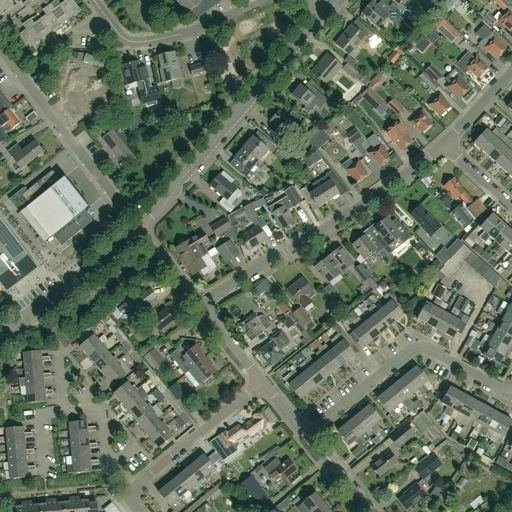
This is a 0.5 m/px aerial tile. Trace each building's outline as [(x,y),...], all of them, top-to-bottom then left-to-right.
[(0,0),(0,15),(6,11),(13,6),(11,3),(9,0),(0,0)] [(65,0),(66,1),(60,5),(70,19),(80,11),(71,0),(65,0)] [(184,0),(179,3),(186,12),(190,9),(195,6),(199,2),(202,0),(184,0)] [(204,0),(202,0),(199,2),(206,11),(211,8),(204,0)] [(215,5),(211,0),(204,0),(211,8),(215,5)] [(447,0),(437,11),(442,16),(456,0),(447,0)] [(508,5),(503,0),(493,0),(493,1),(504,11),(509,6),(508,5)] [(206,11),(199,2),(195,6),(201,15),(206,11)] [(371,2),(362,13),(378,27),(387,16),(396,24),(401,17),(389,7),(384,13),(371,2)] [(390,6),(396,12),(398,9),(392,3),(390,6)] [(51,5),(47,8),(60,26),(70,19),(60,5),(54,9),(51,5)] [(201,15),(195,6),(190,9),(197,18),(201,15)] [(46,15),(40,20),(45,26),(50,33),(60,26),(47,8),(42,11),(46,15)] [(511,15),(508,12),(504,17),(498,12),(493,17),(488,13),(483,18),(492,27),(495,23),(506,33),(507,32),(511,36),(511,15)] [(432,26),(452,44),(460,34),(440,16),(432,26)] [(27,22),(40,41),(50,33),(45,26),(40,20),(34,24),(31,19),(27,22)] [(40,41),(27,22),(22,25),(26,30),(20,34),(30,48),(40,41)] [(419,30),(424,36),(430,29),(424,24),(419,30)] [(364,25),(358,32),(351,26),(336,43),(350,55),(362,40),(374,50),(382,41),(364,25)] [(498,40),(499,40),(491,32),(485,38),(479,44),(487,52),(488,51),(496,59),(506,49),(501,44),(502,44),(498,40)] [(406,52),(399,46),(394,51),(401,57),(406,52)] [(393,65),(400,57),(394,51),(387,59),(393,65)] [(181,78),(174,52),(159,56),(162,68),(160,69),(163,83),(181,78)] [(476,55),(473,58),(467,52),(455,66),(465,74),(468,71),(469,72),(470,71),(478,79),(487,68),(483,64),(480,60),(476,55)] [(82,59),(83,66),(107,61),(106,54),(82,59)] [(341,67),(327,55),(312,73),(326,85),(341,67)] [(138,61),(123,65),(128,84),(136,82),(141,104),(147,102),(148,108),(157,106),(155,100),(160,99),(157,87),(151,88),(146,67),(140,68),(138,61)] [(355,78),(367,88),(371,83),(353,68),(355,66),(349,61),(348,63),(347,63),(342,69),(354,80),(355,78)] [(192,76),(208,71),(205,62),(189,67),(192,76)] [(442,77),(431,65),(425,71),(436,83),(442,77)] [(75,81),(66,88),(70,93),(69,93),(73,98),(93,83),(80,66),(70,74),(75,81)] [(444,80),(449,84),(446,87),(450,92),(452,91),(460,98),(469,88),(465,83),(462,80),(465,77),(455,68),(444,80)] [(385,71),(381,75),(385,80),(389,76),(385,71)] [(439,86),(424,72),(419,77),(434,91),(439,86)] [(372,91),(380,84),(376,80),(368,87),(372,91)] [(93,83),(73,98),(77,103),(78,103),(82,108),(91,101),(96,107),(106,99),(93,83)] [(292,96),(305,108),(303,110),(309,115),(316,106),(320,109),(328,100),(315,89),(311,95),(300,86),(292,96)] [(360,97),(375,110),(383,101),(369,88),(360,97)] [(0,143),(9,139),(5,135),(1,130),(2,129),(0,127),(0,116),(9,109),(11,107),(5,98),(2,95),(0,91),(0,143)] [(444,99),(439,94),(427,105),(432,110),(433,109),(440,117),(450,107),(446,103),(446,102),(443,99),(444,99)] [(92,120),(95,118),(111,107),(110,107),(117,103),(114,97),(88,114),(92,120)] [(404,111),(393,100),(387,105),(399,116),(404,111)] [(329,108),(336,114),(341,109),(334,103),(329,108)] [(86,116),(91,109),(87,106),(82,113),(86,116)] [(9,109),(0,116),(0,127),(2,129),(1,130),(5,135),(20,122),(9,109)] [(293,110),(287,118),(279,111),(270,122),(286,135),(294,125),(296,127),(301,121),(299,120),(301,117),(293,110)] [(425,115),(421,111),(409,122),(414,127),(414,126),(422,134),(432,124),(427,120),(428,119),(425,116),(425,115)] [(25,118),(29,122),(36,116),(33,112),(25,118)] [(331,122),(335,127),(343,137),(345,135),(347,133),(339,124),(346,119),(341,114),(331,122)] [(499,128),(505,121),(500,116),(494,124),(499,128)] [(335,127),(331,122),(308,142),(316,151),(330,139),(326,135),(335,127)] [(385,132),(389,137),(393,142),(394,142),(401,150),(412,142),(408,137),(409,137),(406,133),(407,132),(403,127),(398,122),(385,132)] [(503,125),(499,130),(480,150),(488,157),(501,143),(497,139),(502,133),(502,134),(507,128),(503,125)] [(355,128),(345,135),(352,143),(361,137),(355,128)] [(496,128),(491,134),(486,130),(474,144),(480,150),(499,130),(496,128)] [(120,130),(115,134),(113,130),(102,138),(125,167),(135,159),(122,143),(128,139),(120,130)] [(367,140),(373,149),(367,154),(371,159),(372,158),(379,166),(390,158),(386,153),(387,153),(384,149),(374,135),(367,140)] [(252,138),(243,148),(258,161),(267,150),(271,154),(277,147),(265,137),(259,144),(252,138)] [(505,146),(501,143),(488,157),(495,163),(511,144),(511,141),(510,140),(505,146)] [(22,151),(16,144),(7,151),(21,169),(43,152),(34,142),(22,151)] [(285,154),(287,152),(301,164),(303,162),(308,156),(294,143),(287,151),(282,147),(279,150),(285,154)] [(511,150),(511,144),(495,163),(502,169),(511,158),(511,152),(511,150)] [(258,161),(243,148),(234,159),(241,164),(236,170),(248,181),(254,175),(249,171),(258,161)] [(316,153),(303,162),(307,169),(321,160),(316,153)] [(511,158),(502,169),(509,176),(511,172),(511,158)] [(353,164),(349,159),(341,166),(348,175),(349,175),(356,183),(367,175),(363,170),(364,170),(361,166),(362,165),(358,160),(353,164)] [(315,182),(328,202),(339,195),(334,188),(342,183),(332,170),(325,174),(326,176),(315,182)] [(89,209),(65,179),(61,182),(52,171),(26,192),(23,188),(8,199),(19,213),(18,214),(23,222),(25,220),(39,237),(37,239),(42,246),(44,244),(52,253),(54,251),(57,255),(69,246),(66,242),(92,221),(85,212),(89,209)] [(224,171),(220,175),(210,187),(223,198),(218,204),(232,214),(236,210),(234,208),(235,207),(232,204),(241,193),(231,184),(234,181),(224,171)] [(474,203),(465,192),(454,178),(443,186),(455,200),(459,196),(468,207),(467,209),(475,219),(482,214),(485,211),(481,207),(482,205),(478,200),(474,203)] [(328,202),(315,182),(312,185),(315,190),(309,194),(305,186),(299,190),(308,205),(314,201),(318,208),(328,202)] [(283,192),(286,197),(269,208),(275,218),(273,219),(279,230),(281,229),(282,230),(294,223),(286,211),(293,207),(294,208),(303,203),(299,196),(301,195),(295,185),(293,187),(293,186),(283,192)] [(475,221),(461,205),(454,211),(449,206),(454,202),(451,199),(445,203),(441,198),(437,201),(456,224),(457,223),(463,230),(475,221)] [(259,218),(250,204),(228,217),(231,222),(246,213),(251,223),(259,218)] [(431,217),(420,206),(410,215),(421,226),(420,226),(430,237),(440,227),(430,217),(431,217)] [(482,241),(500,220),(493,214),(480,228),(484,232),(479,238),(472,246),(470,244),(468,246),(473,250),(477,247),(482,241)] [(380,234),(375,238),(383,249),(388,256),(403,244),(411,237),(400,223),(399,223),(395,219),(391,222),(388,218),(375,228),(380,234)] [(38,269),(0,219),(0,284),(6,293),(38,269)] [(230,227),(225,219),(211,228),(216,236),(230,227)] [(507,227),(500,220),(482,241),(485,243),(490,237),(494,241),(507,227)] [(266,240),(257,226),(240,237),(249,250),(266,240)] [(494,241),(498,244),(493,251),(496,253),(511,234),(511,231),(507,227),(494,241)] [(176,249),(181,257),(186,254),(185,253),(192,249),(192,250),(201,245),(206,242),(207,241),(202,233),(176,249)] [(511,248),(511,234),(496,253),(498,256),(504,250),(508,253),(511,248)] [(383,249),(375,238),(370,242),(365,236),(353,245),(361,255),(355,259),(360,265),(365,261),(364,259),(375,250),(378,254),(383,249)] [(449,260),(464,245),(454,236),(434,257),(444,266),(449,260)] [(240,255),(231,240),(224,245),(233,259),(240,255)] [(186,254),(181,257),(187,267),(200,259),(206,254),(201,245),(192,250),(192,249),(185,253),(186,254)] [(224,245),(216,250),(225,264),(233,259),(224,245)] [(472,253),(464,245),(449,260),(458,268),(464,262),(472,253)] [(477,247),(473,250),(480,257),(484,252),(477,247)] [(341,248),(327,258),(340,274),(346,269),(349,272),(355,267),(352,264),(353,264),(341,248)] [(388,255),(383,249),(378,254),(383,259),(386,257),(388,255)] [(478,258),(472,253),(464,262),(470,267),(478,258)] [(187,267),(192,275),(200,271),(203,276),(215,269),(206,254),(200,259),(187,267)] [(493,256),(490,254),(484,260),(487,263),(490,259),(493,256)] [(340,274),(327,258),(314,268),(327,284),(340,274)] [(484,263),(478,258),(470,267),(475,272),(484,263)] [(458,268),(449,260),(444,266),(452,274),(458,268)] [(435,274),(443,266),(437,261),(429,269),(435,274)] [(484,263),(475,272),(481,277),(489,268),(484,263)] [(371,279),(361,265),(354,270),(364,284),(371,279)] [(452,274),(444,266),(444,267),(439,272),(445,277),(447,279),(452,274)] [(511,268),(511,267),(510,266),(501,275),(504,278),(511,268)] [(495,273),(489,268),(481,277),(487,283),(495,273)] [(439,272),(439,271),(435,276),(441,281),(445,277),(439,272)] [(500,278),(495,273),(487,283),(493,288),(500,278)] [(312,303),(309,299),(307,296),(313,291),(302,278),(287,290),(298,303),(304,310),(312,303)] [(340,297),(330,284),(324,289),(334,302),(340,297)] [(443,293),(445,289),(446,289),(438,285),(432,296),(439,300),(443,293)] [(150,289),(139,297),(145,306),(157,297),(150,289)] [(387,295),(391,300),(396,296),(391,291),(387,295)] [(384,307),(396,322),(404,315),(391,300),(387,295),(386,294),(383,297),(388,303),(384,307)] [(486,304),(491,306),(495,297),(491,295),(486,304)] [(426,324),(439,300),(436,299),(432,305),(427,303),(428,300),(423,297),(414,313),(419,316),(417,319),(426,324)] [(129,303),(127,300),(126,299),(121,303),(124,307),(129,303)] [(460,305),(457,310),(462,312),(468,302),(463,299),(460,305)] [(439,300),(426,324),(435,329),(444,312),(439,309),(442,302),(439,300)] [(396,322),(384,307),(379,311),(371,301),(368,303),(371,307),(388,328),(396,322)] [(449,315),(444,312),(435,329),(444,334),(460,305),(456,303),(453,308),(449,315)] [(500,306),(498,310),(511,317),(511,306),(510,305),(507,310),(500,306)] [(315,326),(300,307),(293,313),(307,332),(315,326)] [(371,307),(368,310),(373,316),(368,320),(380,334),(388,328),(371,307)] [(330,317),(338,319),(340,310),(331,309),(330,317)] [(511,317),(498,310),(494,309),(491,316),(501,322),(511,327),(511,317)] [(148,332),(155,327),(160,333),(174,321),(166,310),(151,321),(144,326),(148,332)] [(353,310),(350,313),(372,341),(380,334),(368,320),(363,324),(353,310)] [(466,324),(456,319),(460,312),(457,310),(444,334),(453,339),(456,333),(460,335),(465,326),(466,324)] [(288,319),(294,315),(290,311),(285,315),(288,319)] [(372,341),(350,313),(344,318),(350,325),(352,323),(357,329),(352,333),(364,347),(372,341)] [(106,314),(100,319),(105,326),(112,321),(106,314)] [(257,318),(254,314),(239,326),(252,341),(272,325),(266,319),(263,316),(260,316),(257,318)] [(298,321),(294,315),(288,319),(293,325),(294,325),(298,321)] [(511,327),(501,322),(498,327),(491,323),(489,326),(511,338),(511,327)] [(335,347),(347,361),(355,355),(351,350),(355,347),(336,324),(332,327),(338,334),(335,336),(335,337),(330,341),(336,347),(335,347)] [(108,329),(113,335),(117,331),(112,326),(110,328),(108,329)] [(511,341),(511,338),(489,326),(487,330),(495,334),(492,338),(509,347),(511,341)] [(87,356),(107,340),(103,336),(98,340),(89,329),(79,338),(83,344),(80,347),(87,356)] [(124,340),(117,331),(113,335),(120,344),(124,340)] [(478,334),(472,331),(469,336),(474,339),(478,334)] [(269,344),(259,352),(262,355),(260,356),(260,358),(264,363),(266,363),(267,363),(270,366),(283,356),(284,357),(294,349),(281,332),(270,339),(272,341),(269,343),(269,344)] [(474,339),(469,336),(464,345),(470,349),(475,340),(474,339)] [(482,339),(480,343),(504,356),(509,347),(492,338),(489,343),(482,339)] [(124,340),(120,344),(128,353),(132,349),(124,340)] [(322,347),(319,343),(316,340),(313,343),(320,350),(315,354),(320,360),(331,374),(339,368),(322,347)] [(104,342),(87,356),(94,365),(109,353),(105,349),(107,347),(104,342)] [(504,356),(480,343),(478,346),(486,350),(483,355),(499,364),(504,356)] [(347,361),(335,347),(331,351),(325,344),(325,345),(322,347),(339,368),(347,361)] [(176,350),(169,356),(185,375),(188,380),(193,376),(190,372),(192,370),(205,359),(195,346),(186,354),(182,357),(176,350)] [(139,359),(132,349),(128,353),(135,362),(139,359)] [(144,357),(154,370),(165,362),(154,349),(144,357)] [(304,356),(307,360),(310,357),(304,349),(300,352),(304,356)] [(49,357),(41,358),(40,351),(23,352),(23,361),(49,359),(49,357)] [(296,362),(304,356),(300,352),(293,358),(296,362)] [(109,353),(94,365),(102,374),(118,360),(115,356),(113,358),(109,353)] [(310,357),(307,359),(307,360),(323,380),(331,374),(320,360),(315,363),(310,357)] [(49,359),(23,361),(24,369),(42,368),(42,362),(50,361),(49,359)] [(118,360),(102,374),(109,383),(114,379),(117,383),(131,371),(120,359),(118,360)] [(216,372),(205,359),(192,370),(201,382),(206,379),(206,380),(216,372)] [(323,380),(307,360),(304,362),(309,368),(304,372),(316,387),(323,380)] [(316,387),(304,372),(300,376),(295,370),(296,369),(293,365),(289,368),(292,372),(291,372),(308,393),(316,387)] [(409,373),(425,394),(428,391),(427,390),(431,386),(428,381),(417,366),(409,373)] [(422,370),(427,376),(430,374),(425,367),(422,370)] [(42,368),(24,369),(25,378),(51,375),(51,374),(43,375),(42,368)] [(150,380),(153,377),(149,370),(145,373),(150,380)] [(300,400),(308,393),(291,372),(283,379),(284,380),(281,383),(286,389),(289,386),(300,400)] [(425,394),(409,373),(401,379),(412,394),(417,390),(422,396),(425,394)] [(51,378),(51,375),(25,378),(26,386),(44,385),(43,378),(51,378)] [(161,386),(153,377),(150,380),(157,389),(161,386)] [(401,379),(393,386),(413,410),(414,411),(417,409),(408,397),(412,394),(401,379)] [(168,390),(177,401),(186,394),(176,382),(168,390)] [(134,386),(132,387),(128,383),(114,394),(121,403),(137,390),(134,386)] [(44,385),(26,386),(26,395),(52,392),(52,390),(44,390),(44,385)] [(161,386),(157,389),(154,391),(161,400),(164,397),(164,398),(168,395),(161,386)] [(413,410),(393,386),(385,392),(397,406),(402,403),(410,413),(413,410)] [(451,407),(459,392),(450,387),(441,403),(447,407),(443,414),(446,416),(451,407)] [(137,390),(121,403),(129,412),(143,401),(139,396),(141,394),(137,390)] [(52,392),(26,395),(27,404),(45,402),(45,395),(53,394),(52,392)] [(397,406),(385,392),(377,399),(389,413),(394,419),(398,416),(392,410),(397,406)] [(426,395),(432,401),(435,398),(430,392),(426,395)] [(446,416),(442,422),(446,424),(454,410),(459,413),(464,405),(468,396),(459,392),(451,407),(446,416)] [(168,395),(164,398),(172,407),(175,404),(168,395)] [(464,405),(459,413),(465,416),(461,424),(464,425),(468,418),(477,401),(468,396),(464,405)] [(146,405),(143,401),(129,412),(136,421),(152,408),(149,403),(146,405)] [(464,425),(460,433),(463,434),(471,420),(476,423),(481,414),(486,406),(477,401),(468,418),(464,425)] [(175,404),(172,407),(174,410),(172,412),(176,417),(178,415),(179,416),(182,413),(175,404)] [(369,405),(361,411),(370,422),(378,433),(380,436),(383,439),(387,436),(382,429),(381,430),(376,424),(381,420),(369,405)] [(494,411),(486,406),(481,414),(476,423),(482,426),(478,433),(481,435),(494,411)] [(152,408),(136,421),(143,430),(157,418),(154,414),(156,412),(152,408)] [(241,424),(238,426),(227,434),(225,431),(217,436),(225,449),(226,449),(229,453),(232,455),(237,451),(237,448),(234,443),(233,444),(232,442),(244,434),(245,436),(248,434),(250,437),(261,429),(263,431),(275,423),(264,408),(252,416),(253,418),(242,426),(241,424)] [(375,435),(380,441),(383,439),(380,436),(378,433),(370,422),(361,411),(353,418),(359,425),(365,432),(370,429),(375,435)] [(494,411),(481,435),(485,437),(489,430),(494,432),(503,416),(494,411)] [(182,413),(179,416),(174,420),(181,429),(186,424),(189,428),(190,428),(191,429),(194,426),(190,422),(182,413)] [(511,420),(503,416),(494,432),(500,435),(495,443),(499,445),(503,438),(503,437),(511,420)] [(161,423),(157,418),(143,430),(151,439),(167,426),(163,421),(161,423)] [(354,435),(357,439),(363,445),(366,443),(360,436),(365,432),(359,425),(353,418),(349,421),(346,424),(354,435)] [(91,428),(87,428),(86,421),(69,423),(69,432),(87,430),(88,432),(91,432),(91,428)] [(407,423),(389,438),(398,449),(416,434),(415,433),(418,431),(411,423),(408,426),(407,423)] [(292,433),(288,424),(282,427),(285,436),(292,433)] [(354,435),(346,424),(338,431),(349,445),(354,441),(359,447),(351,454),(357,461),(368,452),(363,445),(357,439),(354,435)] [(167,426),(151,439),(158,448),(172,436),(168,432),(171,430),(167,426)] [(32,433),(24,433),(23,427),(6,429),(6,437),(32,435),(32,433)] [(87,430),(69,432),(70,440),(88,438),(88,432),(87,430)] [(453,432),(449,439),(455,441),(458,435),(453,432)] [(32,437),(32,435),(6,437),(7,446),(25,444),(24,438),(32,437)] [(89,445),(88,438),(70,440),(71,448),(89,447),(89,449),(93,449),(93,444),(89,445)] [(466,447),(473,451),(476,444),(469,441),(466,447)] [(26,450),(25,444),(7,446),(8,454),(33,452),(33,450),(26,450)] [(90,454),(89,449),(89,447),(71,448),(72,457),(90,455),(90,454)] [(474,455),(480,458),(481,455),(483,452),(478,449),(474,455)] [(371,467),(379,477),(398,462),(389,451),(375,462),(375,463),(371,467)] [(33,454),(33,452),(8,454),(9,462),(27,461),(26,455),(33,454)] [(428,474),(441,463),(433,453),(420,464),(428,474)] [(501,453),(499,458),(508,462),(510,457),(501,453)] [(90,455),(72,457),(72,465),(91,464),(91,465),(94,465),(94,461),(90,461),(90,455)] [(194,462),(206,476),(210,473),(212,475),(217,471),(215,469),(204,455),(194,462)] [(263,469),(268,474),(272,479),(278,474),(283,481),(297,470),(289,460),(282,465),(277,458),(263,469)] [(410,462),(413,466),(418,462),(415,458),(410,462)] [(27,461),(9,462),(9,471),(35,469),(35,466),(27,467),(27,461)] [(194,462),(185,470),(199,486),(203,483),(201,480),(206,476),(194,462)] [(91,472),(91,465),(91,464),(72,465),(73,474),(91,472)] [(35,469),(9,471),(10,480),(28,478),(28,471),(35,471),(35,469)] [(199,486),(185,470),(177,477),(188,491),(193,487),(195,489),(199,486)] [(251,476),(240,484),(243,489),(255,480),(251,476)] [(188,491),(177,477),(168,485),(181,501),(185,497),(186,499),(191,495),(188,491)] [(215,487),(217,491),(224,485),(221,482),(215,487)] [(426,496),(417,484),(404,494),(405,496),(399,501),(406,509),(412,504),(413,506),(426,496)] [(181,501),(168,485),(158,492),(170,506),(175,502),(177,505),(181,501)] [(215,487),(206,494),(209,498),(217,491),(215,487)] [(262,489),(250,498),(258,507),(269,498),(262,489)] [(436,501),(447,510),(456,498),(446,489),(436,501)] [(323,503),(315,493),(303,503),(309,511),(311,511),(317,508),(323,503)] [(209,498),(206,494),(197,502),(200,506),(209,498)] [(480,496),(469,504),(474,510),(484,501),(480,496)] [(81,501),(81,497),(75,498),(76,508),(76,511),(97,511),(97,507),(96,502),(88,503),(88,500),(81,501)] [(292,503),(287,497),(276,507),(280,511),(292,503)] [(69,501),(64,502),(64,511),(76,511),(76,508),(75,498),(69,499),(69,501)] [(52,511),(52,500),(46,501),(46,504),(40,504),(40,511),(52,511)] [(57,500),(52,500),(52,511),(64,511),(64,502),(58,502),(57,500)] [(40,511),(40,504),(34,505),(34,502),(28,503),(28,511),(40,511)] [(197,502),(188,509),(189,511),(192,511),(200,506),(197,502)] [(486,502),(474,511),(485,511),(491,507),(486,502)] [(28,511),(28,503),(22,503),(22,506),(16,506),(16,510),(9,510),(9,511),(28,511)] [(108,511),(115,507),(111,503),(103,509),(105,511),(108,511)] [(317,508),(311,511),(330,511),(323,503),(317,508)]
